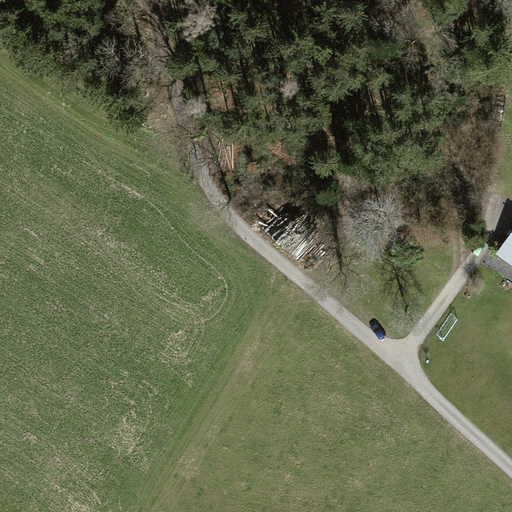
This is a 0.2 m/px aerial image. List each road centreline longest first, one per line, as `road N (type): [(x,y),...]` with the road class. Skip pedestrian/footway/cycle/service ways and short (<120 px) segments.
road 1 (track): [(396,362),(221,212),(146,0)]
road 2 (residential): [(511,470),(396,362)]
